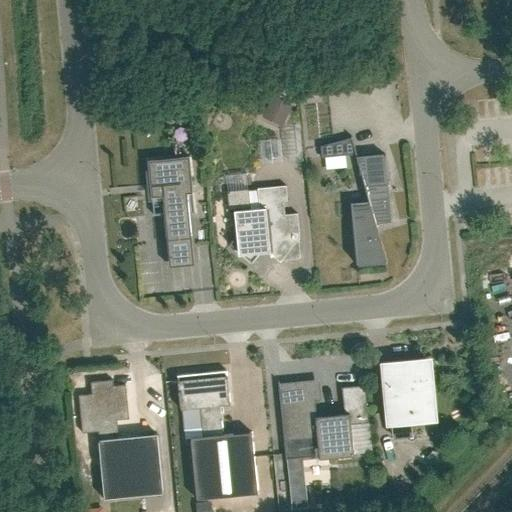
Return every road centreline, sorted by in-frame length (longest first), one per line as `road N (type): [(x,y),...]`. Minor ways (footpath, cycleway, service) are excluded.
road 1 (unclassified): [(422,77),(439,265),(438,287),(419,306),(110,333),(100,312),(88,179)]
road 2 (residential): [(88,179),(71,0)]
